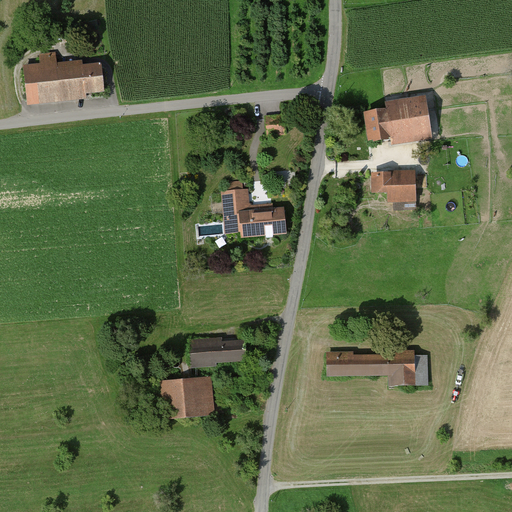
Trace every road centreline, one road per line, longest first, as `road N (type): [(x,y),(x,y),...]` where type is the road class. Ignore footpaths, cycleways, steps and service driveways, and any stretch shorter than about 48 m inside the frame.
road 1 (unclassified): [(262,511),(328,92)]
road 2 (unclassified): [(0,125),(328,92)]
road 3 (track): [(263,485),(511,474)]
